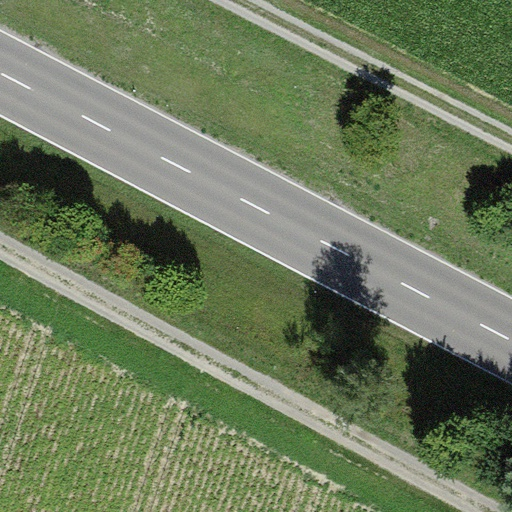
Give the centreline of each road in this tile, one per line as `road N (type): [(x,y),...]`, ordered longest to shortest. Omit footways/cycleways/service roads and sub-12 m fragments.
road 1 (primary): [(511,340),(0,73)]
road 2 (track): [(0,252),(487,511)]
road 3 (track): [(202,0),(511,154)]
